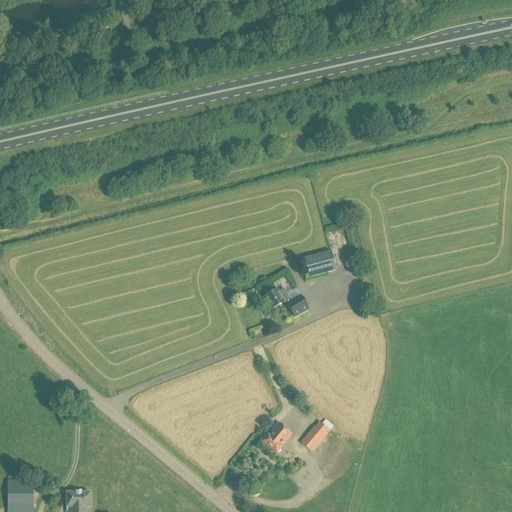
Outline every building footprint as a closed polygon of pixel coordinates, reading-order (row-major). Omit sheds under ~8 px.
[(306,279),(336,271),(331,253),(301,261),(306,279)] [(284,289),(278,292),(277,291),(264,298),(271,310),(286,302),(295,318),(308,311),(299,295),(300,295),(297,289),(287,295),(284,289)] [(328,418),(322,425),(318,422),(300,444),(312,454),(330,432),(329,432),(335,425),(328,418)] [(282,447),(292,435),(278,424),(262,442),(276,455),(282,447)] [(7,511),(33,511),(33,481),(8,482),(7,511)] [(89,511),(89,508),(90,508),(90,493),(66,493),(66,508),(67,508),(67,511),(89,511)]
